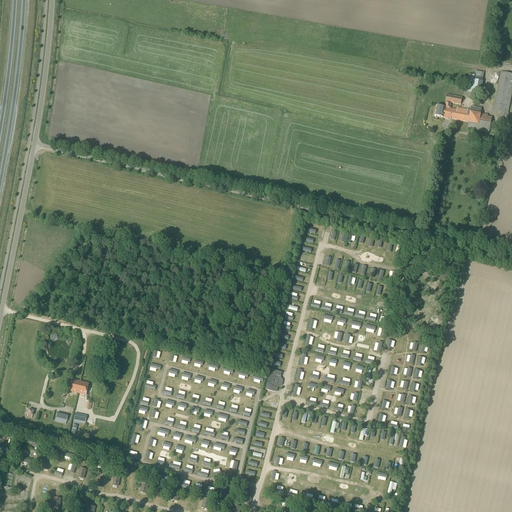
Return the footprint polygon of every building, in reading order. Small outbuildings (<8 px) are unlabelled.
[(504,62),(505,62),(506,62),(507,62),(509,60),(510,59),(511,57),(511,55),(511,54),(511,51),(509,50),(508,48),(507,48),(505,47),(503,47),(501,48),(500,48),(498,49),(497,51),(496,53),(496,55),(496,57),(497,59),(498,60),(499,61),(501,62),(502,62),(504,62)] [(482,82),(484,73),(475,71),(474,75),(468,74),(465,92),(471,93),(470,98),(481,100),(482,96),(480,95),(481,90),(483,82),(482,82)] [(508,123),(509,113),(508,113),(511,92),(511,73),(501,72),(493,111),(501,112),(499,121),(508,123)] [(460,105),(462,98),(447,95),(446,102),(445,102),(444,108),(436,106),(434,116),(443,118),(451,120),(451,119),(468,123),(467,129),(489,133),(492,117),(487,116),(488,115),(484,114),(481,114),(481,108),(471,106),(470,110),(467,110),(457,108),(457,110),(451,109),(452,103),(460,105)] [(276,393),(278,388),(282,386),(283,381),(281,377),(282,373),(271,370),(266,390),(276,393)] [(78,394),(80,382),(72,380),(69,392),(78,394)] [(86,395),(88,384),(80,382),(78,394),(86,395)] [(67,422),(68,415),(57,412),(55,420),(67,422)] [(86,422),(87,416),(75,413),(74,417),(74,420),(76,421),(86,422)] [(67,451),(64,459),(69,462),(73,454),(67,451)] [(143,469),(136,467),(134,476),(141,478),(143,469)] [(157,479),(171,483),(172,478),(158,475),(157,479)] [(41,485),(41,491),(48,492),(48,496),(50,496),(51,487),(41,485)] [(250,505),(254,490),(247,488),(243,503),(250,505)]
